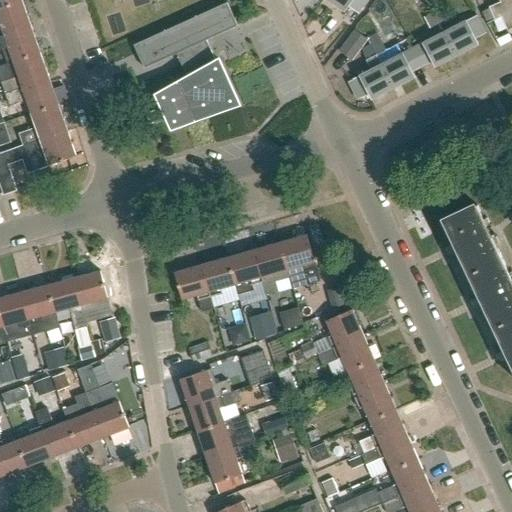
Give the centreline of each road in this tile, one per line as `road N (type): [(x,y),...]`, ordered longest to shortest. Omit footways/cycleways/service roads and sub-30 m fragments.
road 1 (unclassified): [(511,501),(344,146)]
road 2 (residential): [(168,489),(132,246)]
road 3 (residential): [(119,202),(52,0)]
road 4 (unclassified): [(344,146),(511,63)]
road 5 (unclassified): [(344,146),(275,0)]
road 6 (residential): [(260,210),(132,246)]
road 7 (residential): [(119,202),(246,166)]
road 8 (residential): [(0,235),(119,202)]
